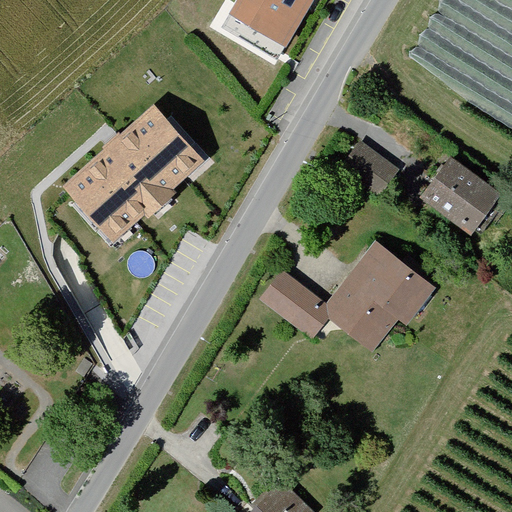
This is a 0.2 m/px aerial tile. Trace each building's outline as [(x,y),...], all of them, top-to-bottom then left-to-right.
[(315,0),(246,0),(235,20),(287,49),(315,0)] [(204,161),(155,106),(64,188),(113,243),(204,161)] [(361,137),(345,164),(381,186),(397,159),(361,137)] [(456,155),(427,194),(477,230),(506,192),(456,155)] [(443,279),(379,233),(332,298),(284,264),(259,298),(317,340),(333,317),(378,350),(404,315),(412,321),(443,279)] [(328,511),(329,511),(281,475),(252,511),(328,511)]
